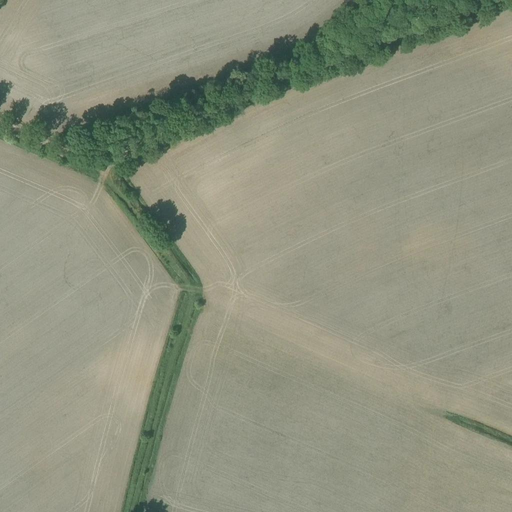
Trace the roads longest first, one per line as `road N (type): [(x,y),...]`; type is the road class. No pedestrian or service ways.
road 1 (track): [(488,0),(299,69),(97,165)]
road 2 (track): [(97,165),(188,285),(128,511)]
